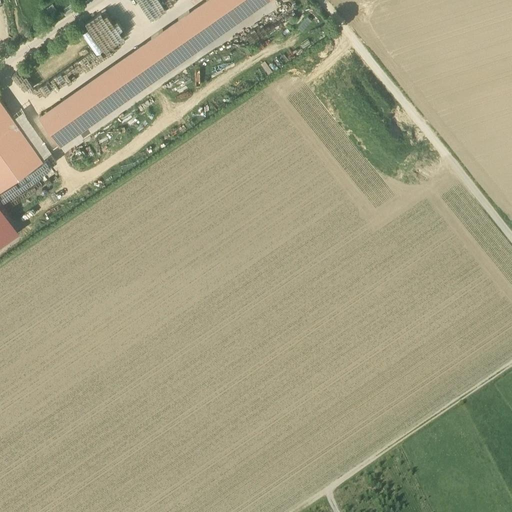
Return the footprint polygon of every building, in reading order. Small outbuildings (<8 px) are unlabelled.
[(59,146),(267,0),(203,0),(38,116),(59,146)] [(87,27),(81,30),(93,51),(100,48),(87,27)] [(46,79),(84,57),(75,42),(28,68),(41,91),(50,85),(46,79)] [(0,187),(41,158),(11,115),(0,99),(0,187)] [(20,108),(11,115),(41,158),(51,152),(20,108)] [(0,228),(1,230),(0,231),(0,244),(19,231),(0,204),(0,228)]
